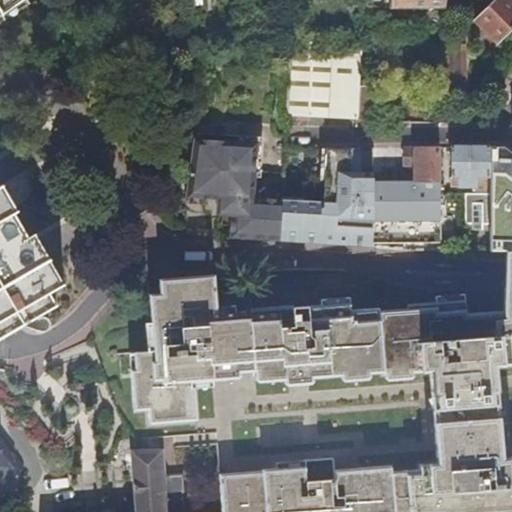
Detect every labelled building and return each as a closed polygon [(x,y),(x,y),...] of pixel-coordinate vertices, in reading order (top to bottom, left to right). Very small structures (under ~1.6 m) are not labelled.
[(27,0),(0,0),(0,339),(55,307),(48,294),(63,285),(33,235),(25,239),(11,215),(14,213),(0,190),(0,28),(32,7),(27,0)] [(497,43),(511,28),(511,4),(507,0),(495,0),(475,20),(497,43)] [(193,5),(189,6),(189,8),(197,19),(201,38),(209,36),(204,11),(197,12),(193,5)] [(355,48),(356,39),(329,38),(329,47),(355,48)] [(444,48),(445,97),(466,97),(465,47),(444,48)] [(359,87),(361,60),(290,56),(287,114),(357,119),(358,114),(359,87)] [(376,88),(359,87),(358,114),(357,119),(376,120),(376,117),(374,117),(376,88)] [(281,244),(283,201),(254,200),(257,144),(190,141),(187,201),(215,202),(214,217),(228,218),(227,241),(281,244)] [(491,194),(491,147),(463,147),(453,147),(453,188),(477,188),(477,194),(491,194)] [(511,153),(505,147),(491,147),(491,194),(490,249),(505,250),(511,249),(511,236),(507,236),(507,225),(511,224),(511,153)] [(373,181),(373,171),(362,171),(363,148),(327,149),(325,205),(283,201),(281,244),(317,243),(328,243),(372,244),(372,241),(373,181)] [(439,192),(439,148),(404,148),(403,166),(415,166),(415,177),(403,177),(403,182),(373,181),(372,241),(439,242),(439,192)] [(511,275),(505,276),(505,284),(497,310),(458,314),(457,300),(400,305),(400,309),(373,312),(372,309),(344,312),(345,305),(287,310),(287,308),(244,312),(244,315),(213,317),(210,278),(156,284),(157,298),(146,299),(151,355),(131,357),(132,374),(128,374),(132,415),(145,414),(147,428),(195,424),(191,385),(210,383),(210,378),(251,375),(252,380),(280,378),(281,384),(380,375),(381,378),(427,374),(430,407),(435,465),(418,466),(418,470),(390,472),(389,467),(333,472),(332,461),(302,463),(302,468),(261,473),(261,474),(219,478),(221,511),(511,511),(511,456),(502,458),(494,367),(511,364),(511,275)] [(39,333),(46,334),(49,329),(50,324),(48,320),(43,318),(39,319),(35,320),(34,324),(34,328),(39,333)] [(0,503),(10,496),(13,469),(0,451),(0,371),(4,372),(3,369),(5,360),(8,356),(5,351),(0,341),(0,503)] [(165,511),(162,478),(165,478),(163,452),(141,452),(135,452),(135,464),(134,465),(137,510),(139,510),(139,511),(165,511)] [(165,511),(185,511),(184,478),(165,478),(162,478),(165,511)]
